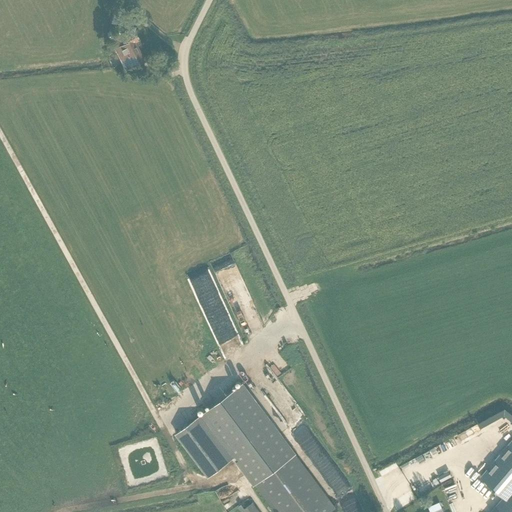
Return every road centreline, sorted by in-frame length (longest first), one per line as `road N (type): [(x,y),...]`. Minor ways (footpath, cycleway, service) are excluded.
road 1 (unclassified): [(210,0),(184,52),(187,85),(385,511)]
road 2 (track): [(196,487),(0,132)]
road 3 (track): [(250,491),(228,482),(67,511)]
